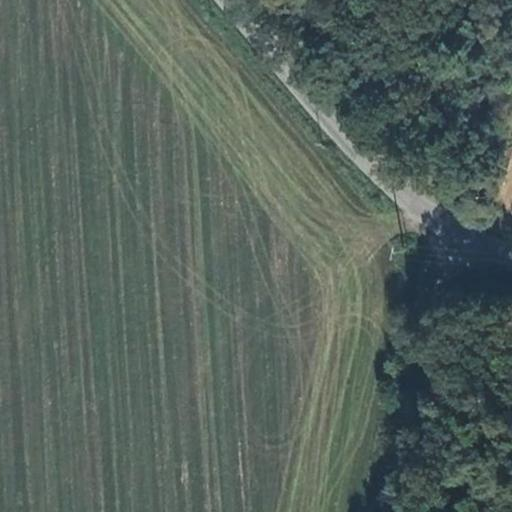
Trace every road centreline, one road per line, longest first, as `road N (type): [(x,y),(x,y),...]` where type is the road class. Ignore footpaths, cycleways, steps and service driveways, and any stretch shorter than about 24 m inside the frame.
road 1 (unclassified): [(224,0),(348,149),(452,230),(511,255)]
road 2 (track): [(396,511),(452,230)]
